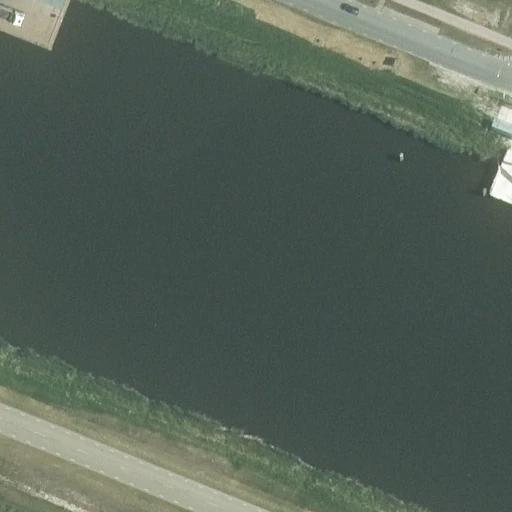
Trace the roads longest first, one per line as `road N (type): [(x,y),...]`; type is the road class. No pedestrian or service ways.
road 1 (unclassified): [(238,511),(0,416)]
road 2 (tertiary): [(511,84),(306,0)]
